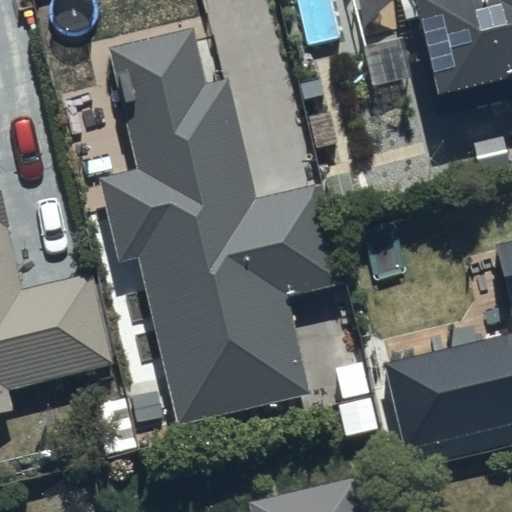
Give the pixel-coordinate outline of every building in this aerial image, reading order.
[(511,0),(399,0),(435,125),(511,103),(511,0)] [(117,257),(137,253),(176,420),(309,389),(285,291),(340,278),(317,180),(254,195),(226,74),(204,79),(190,23),(107,43),(135,163),(97,172),(117,257)] [(0,408),(11,406),(5,385),(111,360),(89,269),(21,286),(0,199),(0,408)] [(511,237),(497,241),(511,300),(511,324),(380,358),(403,447),(511,418),(511,237)] [(362,511),(353,473),(245,498),(248,511),(362,511)]
